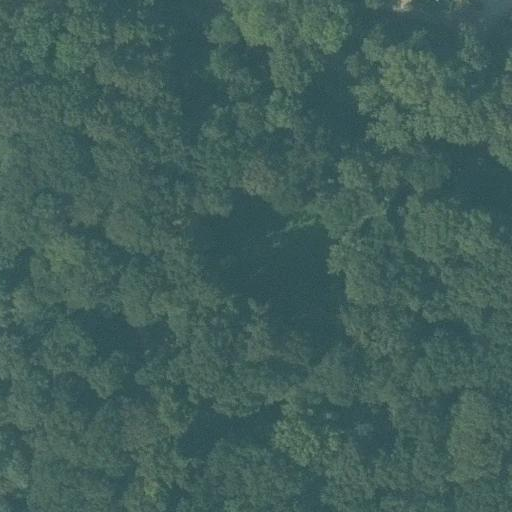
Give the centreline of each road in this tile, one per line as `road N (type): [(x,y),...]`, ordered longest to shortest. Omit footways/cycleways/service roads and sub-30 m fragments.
road 1 (track): [(0,206),(46,226),(60,289),(94,367),(116,388),(150,396),(182,385),(235,336),(278,321),(329,312),(511,326)]
road 2 (track): [(370,208),(208,126),(154,47),(127,21),(85,0)]
road 3 (unclassified): [(511,156),(221,0)]
road 4 (track): [(46,226),(56,113),(19,52),(18,0)]
road 5 (track): [(511,265),(486,247),(370,208)]
road 6 (track): [(95,511),(86,472),(116,388)]
